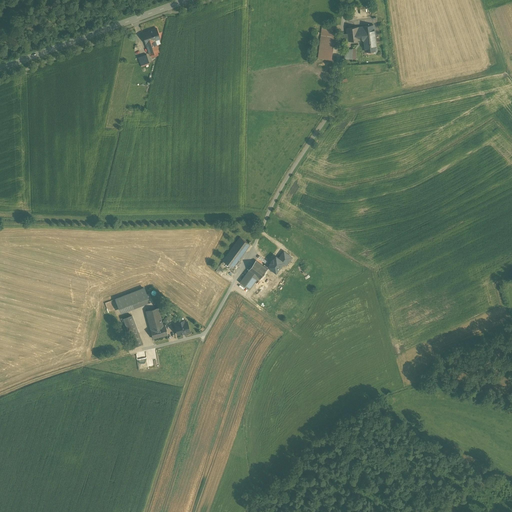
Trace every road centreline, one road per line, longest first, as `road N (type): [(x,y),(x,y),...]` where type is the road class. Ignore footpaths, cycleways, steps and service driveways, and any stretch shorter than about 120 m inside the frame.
road 1 (unclassified): [(346,0),(331,107),(205,332),(129,352)]
road 2 (tertiary): [(0,68),(185,0)]
road 3 (track): [(144,511),(205,332)]
road 4 (track): [(453,511),(321,432)]
